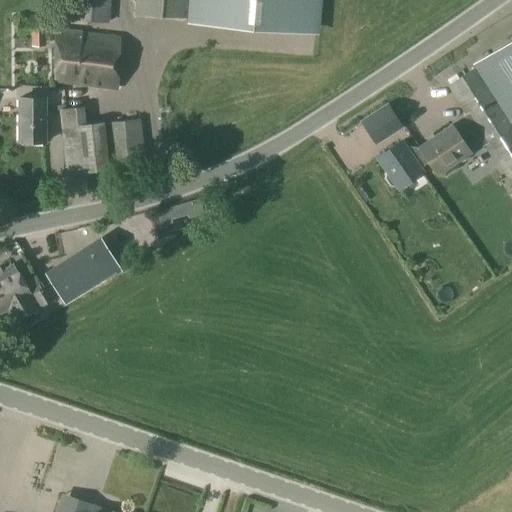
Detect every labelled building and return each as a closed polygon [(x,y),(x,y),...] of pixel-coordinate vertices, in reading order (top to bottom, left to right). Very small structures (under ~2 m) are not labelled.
[(109,22),(110,0),(72,0),(71,20),(109,22)] [(187,19),(188,0),(135,0),(134,14),(187,19)] [(191,0),(190,19),(311,29),(313,0),(191,0)] [(30,35),(31,45),(45,46),(45,27),(37,26),(37,21),(18,21),(18,34),(30,35)] [(90,35),(84,30),(55,29),(54,81),(116,88),(120,37),(90,35)] [(511,40),(474,65),(475,68),(511,125),(511,40)] [(446,87),(468,120),(484,145),(511,188),(511,125),(475,68),(446,87)] [(45,143),(45,98),(19,97),(18,143),(45,143)] [(362,121),(376,142),(401,125),(387,104),(362,121)] [(67,172),(108,168),(104,122),(86,124),(84,106),(60,109),(67,172)] [(146,173),(140,119),(108,122),(112,177),(146,173)] [(469,155),(484,145),(468,120),(453,129),(451,125),(419,147),(437,173),(467,153),(469,155)] [(422,172),(401,141),(378,156),(389,173),(386,175),(386,178),(390,184),(394,185),(396,183),(398,187),(422,172)] [(44,146),(46,166),(59,164),(57,145),(44,146)] [(119,267),(100,235),(43,272),(63,303),(119,267)] [(0,272),(0,313),(7,309),(15,323),(55,299),(47,285),(30,294),(13,265),(0,272)]
